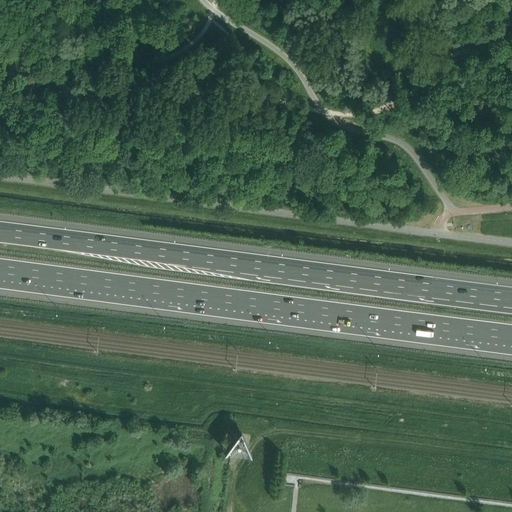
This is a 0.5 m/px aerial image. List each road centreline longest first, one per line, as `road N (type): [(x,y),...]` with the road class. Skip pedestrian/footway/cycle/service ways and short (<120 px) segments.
road 1 (motorway): [(0,269),(511,335)]
road 2 (motorway): [(511,297),(0,232)]
